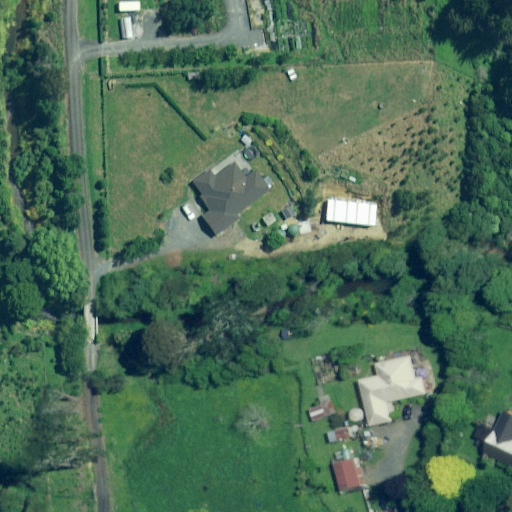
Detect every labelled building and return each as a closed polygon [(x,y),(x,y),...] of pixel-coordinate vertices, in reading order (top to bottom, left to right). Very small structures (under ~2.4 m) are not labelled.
[(115,6),(117,17),(138,15),(137,4),(115,6)] [(129,17),(117,19),(119,39),(132,37),(129,17)] [(206,212),(202,216),(204,218),(200,222),(211,237),(236,218),(233,215),(267,190),(253,171),(243,178),(231,162),(210,178),(206,171),(187,184),(199,199),(197,200),(206,212)] [(286,206),(277,213),(284,221),(292,214),(286,206)] [(419,379),(414,357),(380,364),(383,377),(363,381),(373,427),(396,421),(392,403),(429,394),(425,377),(419,379)] [(337,414),(332,399),(319,403),(321,410),(310,414),(313,422),(337,414)] [(511,411),(510,411),(505,423),(488,415),(478,436),(493,443),(488,453),(511,464),(511,411)] [(352,436),(349,426),(335,430),(337,440),(352,436)] [(361,486),(353,459),(333,464),(341,491),(361,486)]
